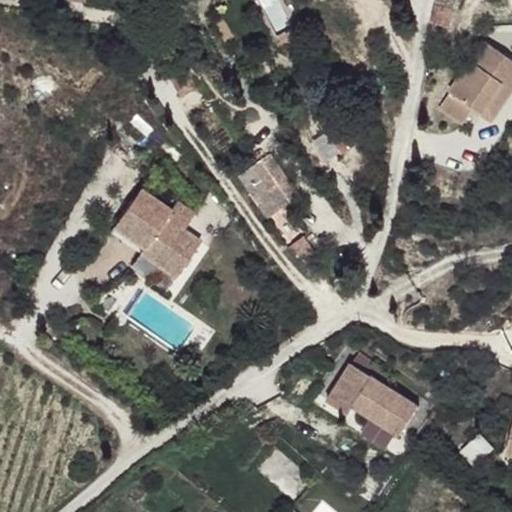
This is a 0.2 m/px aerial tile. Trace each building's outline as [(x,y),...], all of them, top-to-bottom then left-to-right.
[(437,4),(435,24),(454,26),(456,6),(437,4)] [(511,55),(487,40),(444,108),(467,124),(477,108),(486,114),(505,82),(511,87),(511,55)] [(511,87),(505,82),(486,114),(497,122),(511,97),(511,87)] [(244,167),(228,179),(260,220),(276,207),(244,167)] [(146,187),(120,224),(152,245),(146,252),(183,277),(208,240),(172,216),(177,211),(146,187)] [(120,224),(115,231),(146,252),(152,245),(120,224)] [(347,367),(326,405),(348,417),(354,408),(402,435),(419,405),(347,367)]
